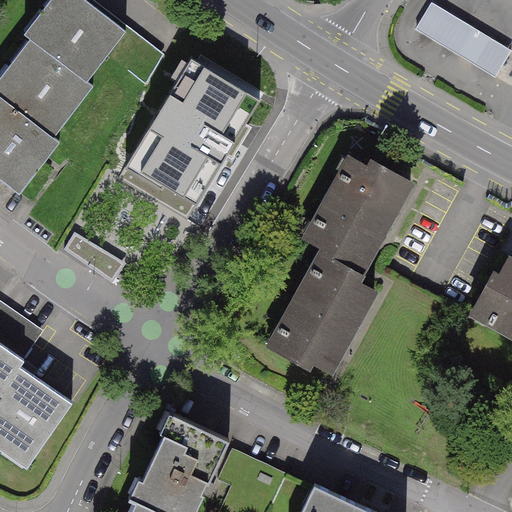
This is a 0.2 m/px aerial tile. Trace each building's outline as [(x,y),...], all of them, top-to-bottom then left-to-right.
[(131,39),(80,0),(53,0),(25,36),(92,88),(131,39)] [(511,57),(511,50),(433,2),(416,30),(498,80),(511,57)] [(91,90),(24,38),(0,68),(0,98),(52,139),(91,90)] [(63,149),(0,100),(0,179),(24,198),(63,149)] [(294,247),(358,285),(413,193),(349,155),(294,247)] [(511,340),(511,257),(504,253),(469,317),(511,340)] [(380,299),(311,258),(264,337),(333,378),(380,299)] [(16,367),(22,359),(0,343),(0,447),(25,465),(68,402),(16,367)] [(198,511),(228,448),(167,420),(131,497),(163,511),(198,511)] [(369,511),(308,484),(295,511),(369,511)] [(155,511),(137,503),(132,511),(155,511)]
